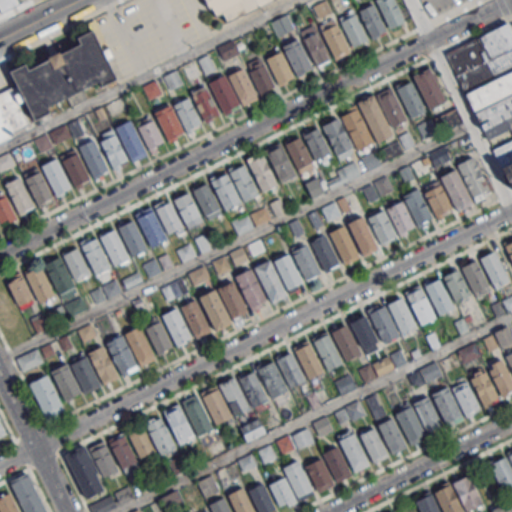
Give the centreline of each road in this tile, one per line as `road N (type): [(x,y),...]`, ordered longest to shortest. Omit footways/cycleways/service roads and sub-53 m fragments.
road 1 (residential): [(511,2),(0,254)]
road 2 (residential): [(35,448),(511,210)]
road 3 (residential): [(511,421),(329,511)]
road 4 (residential): [(66,511),(0,378)]
